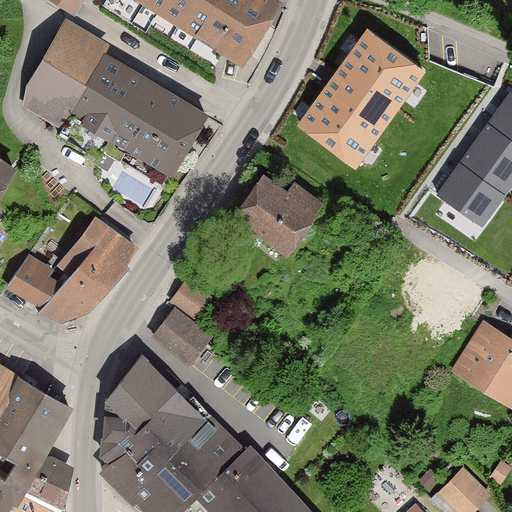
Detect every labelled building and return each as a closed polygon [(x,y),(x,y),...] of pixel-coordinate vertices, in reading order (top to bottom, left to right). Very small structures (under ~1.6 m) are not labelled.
[(47,0),(72,16),(81,2),(139,40),(155,16),(232,67),(274,3),(269,0),(47,0)] [(288,124),(357,167),(433,64),(368,17),(288,124)] [(56,26),(10,97),(92,149),(99,138),(160,177),(199,118),(56,26)] [(511,88),(511,87),(489,116),(511,132),(511,88)] [(511,132),(489,116),(461,156),(505,188),(511,178),(511,132)] [(436,190),(480,222),(505,188),(461,156),(436,190)] [(0,186),(12,169),(0,161),(0,186)] [(230,212),(287,253),(324,201),(294,179),(287,188),(261,169),(230,212)] [(26,254),(2,285),(53,319),(94,310),(141,246),(94,211),(47,267),(26,254)] [(189,278),(174,296),(198,316),(214,298),(189,278)] [(174,304),(149,334),(188,366),(213,336),(174,304)] [(511,342),(481,320),(445,371),(504,412),(511,399),(511,342)] [(428,511),(418,501),(405,511),(311,511),(250,444),(244,449),(217,419),(227,410),(200,380),(185,394),(142,349),(105,393),(100,452),(106,459),(99,469),(145,511),(178,511),(195,495),(208,511),(428,511)] [(0,511),(61,511),(66,469),(40,455),(66,409),(0,366),(0,511)]
